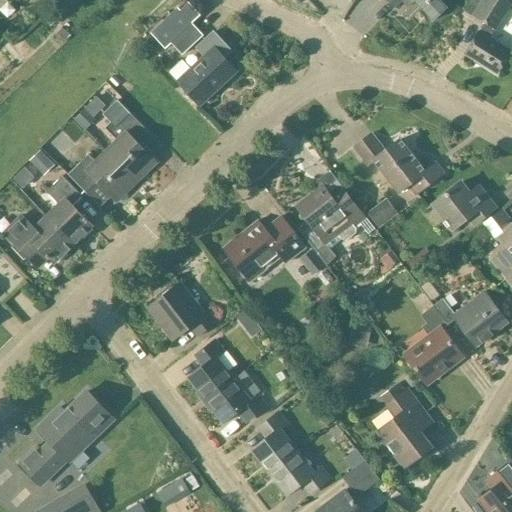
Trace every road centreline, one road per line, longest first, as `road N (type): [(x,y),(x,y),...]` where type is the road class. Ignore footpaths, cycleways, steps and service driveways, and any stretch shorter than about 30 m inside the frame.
road 1 (residential): [(83,293),(280,104),(329,82)]
road 2 (residential): [(250,511),(83,293)]
road 3 (residential): [(511,140),(418,89),(375,77),(329,82)]
road 4 (residential): [(431,511),(511,380)]
road 5 (residential): [(329,82),(311,34),(235,0)]
